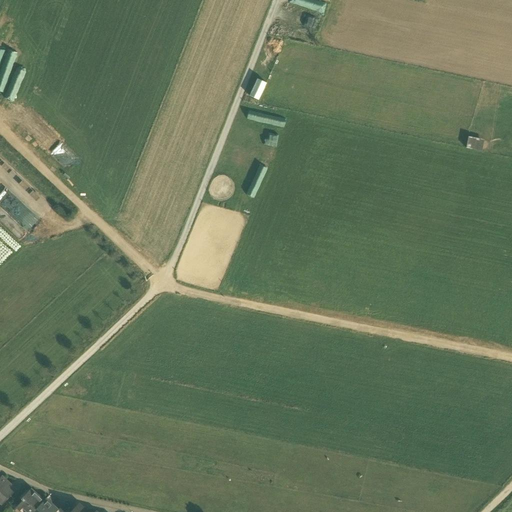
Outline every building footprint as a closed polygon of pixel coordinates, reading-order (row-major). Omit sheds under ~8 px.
[(294,0),(293,5),(325,13),(328,0),(294,0)] [(0,60),(16,17),(7,13),(0,32),(0,60)] [(318,31),(322,21),(306,14),(302,24),(318,31)] [(0,86),(4,88),(18,48),(9,45),(0,72),(0,86)] [(15,68),(23,71),(31,51),(23,47),(15,68)] [(289,57),(306,61),(308,52),(291,48),(289,57)] [(260,100),(268,81),(258,77),(250,95),(260,100)] [(265,113),(262,122),(284,127),(286,119),(265,113)] [(470,135),(467,147),(483,151),(486,139),(470,135)] [(0,222),(20,242),(54,207),(0,155),(0,222)] [(246,198),(254,201),(259,183),(251,181),(246,198)] [(0,504),(15,489),(1,477),(0,477),(0,504)] [(33,511),(45,501),(32,488),(21,499),(23,501),(18,506),(24,511),(33,511)] [(56,511),(58,511),(46,499),(45,501),(33,511),(56,511)]
